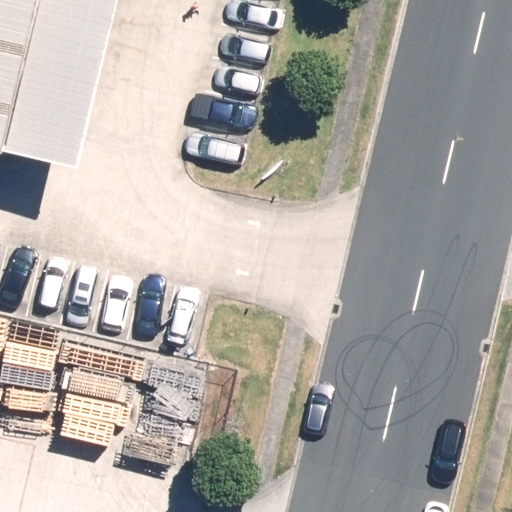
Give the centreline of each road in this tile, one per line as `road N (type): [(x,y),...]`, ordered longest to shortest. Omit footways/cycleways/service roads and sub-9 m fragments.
road 1 (unclassified): [(360,511),(479,0)]
road 2 (unknown): [(0,210),(412,286)]
